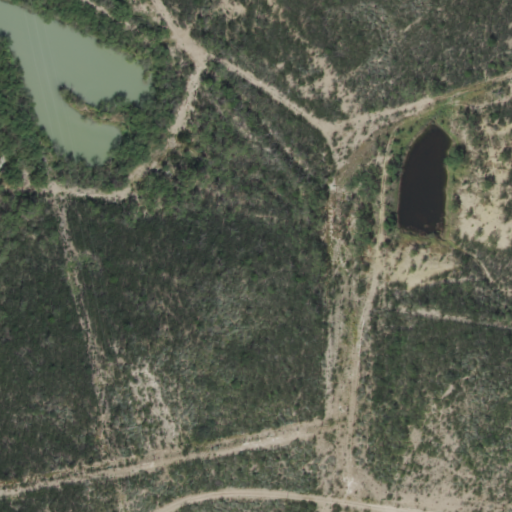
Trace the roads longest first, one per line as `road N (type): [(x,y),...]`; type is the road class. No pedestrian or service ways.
road 1 (track): [(157,0),(198,53),(307,119),(332,150),(356,277),(353,330),(321,465),(324,511)]
road 2 (track): [(0,269),(36,225),(346,226)]
